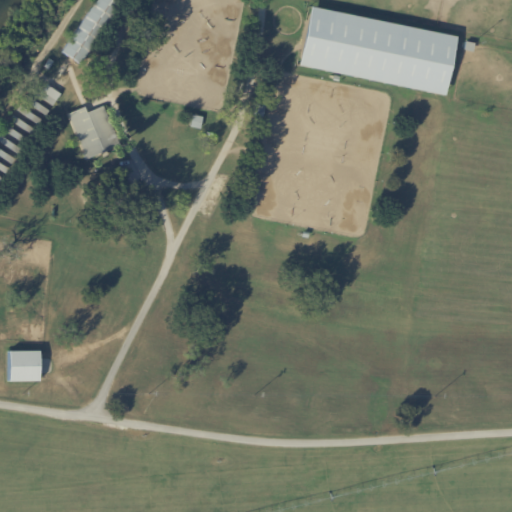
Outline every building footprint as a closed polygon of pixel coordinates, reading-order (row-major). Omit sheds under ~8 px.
[(124,0),(79,66),(60,53),(97,0),(124,0)] [(287,63),(434,91),(445,31),(298,2),(287,63)] [(464,43),(473,46),(471,54),(462,52),(464,43)] [(52,63),(46,72),(41,68),(46,60),(52,63)] [(46,87),(59,96),(50,109),(28,93),(32,88),(39,93),(44,86),(46,87)] [(21,103),(25,97),(27,98),(28,98),(33,102),(33,103),(40,108),(41,107),(46,110),(45,112),(47,113),(43,118),(21,103)] [(14,112),(19,106),(27,111),(26,112),(34,118),(35,116),(40,120),(39,122),(40,123),(36,128),(14,112)] [(264,107),(262,119),(253,117),(255,106),(264,107)] [(111,151),(81,163),(78,156),(80,155),(65,116),(81,110),(83,115),(100,108),(116,149),(111,151)] [(8,122),(11,117),(13,118),(14,117),(20,121),(19,122),(27,127),(28,126),(32,128),(31,130),(34,132),(30,137),(8,122)] [(200,119),(198,131),(187,129),(190,117),(200,119)] [(1,132),(5,126),(6,127),(6,126),(14,131),(12,132),(20,137),(21,136),(28,141),(23,147),(1,132)] [(0,146),(0,138),(1,136),(7,140),(6,142),(13,147),(14,145),(17,147),(16,149),(20,152),(16,157),(0,146)] [(0,160),(0,152),(6,157),(8,155),(14,159),(12,161),(13,161),(9,167),(0,160)] [(252,165),(249,182),(239,180),(242,164),(252,165)] [(114,202),(119,204),(114,217),(104,213),(110,200),(114,202)] [(36,351),(6,352),(7,382),(37,382),(36,351)]
